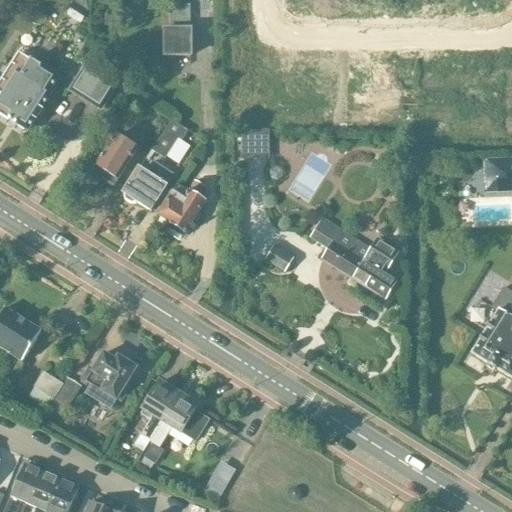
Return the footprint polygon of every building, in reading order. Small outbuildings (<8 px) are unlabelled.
[(170,32),(164,32),(165,58),(190,57),(190,32),(170,32)] [(0,95),(3,97),(0,101),(0,115),(26,132),(52,93),(50,92),(58,80),(25,59),(17,71),(10,67),(0,82),(0,95)] [(84,68),(69,91),(100,111),(115,88),(84,68)] [(164,161),(179,139),(183,142),(188,133),(171,122),(151,152),(164,161)] [(267,160),(267,132),(242,132),(242,161),(267,160)] [(114,188),(137,152),(115,138),(115,139),(107,134),(101,144),(109,148),(92,174),(114,188)] [(511,188),(511,162),(503,163),(504,189),(511,188)] [(151,213),(173,177),(156,166),(149,178),(138,171),(123,195),(125,196),(124,198),(125,202),(131,205),(136,205),(137,203),(151,213)] [(186,235),(205,205),(198,200),(204,190),(200,188),(202,184),(197,181),(195,184),(194,184),(188,194),(176,186),(157,217),(172,226),(169,231),(182,239),(185,235),(186,235)] [(385,276),(399,253),(378,240),(372,251),(323,220),(311,239),(330,251),(323,262),(386,301),(397,283),(385,276)] [(285,274),(293,260),(275,249),(266,263),(285,274)] [(511,295),(504,290),(491,310),(498,314),(472,356),(488,366),(487,367),(495,372),(496,371),(511,381),(511,380),(511,295)] [(0,350),(22,364),(41,334),(3,310),(0,315),(0,350)] [(136,370),(118,358),(115,362),(103,355),(92,372),(88,369),(81,380),(90,386),(85,394),(109,410),(116,400),(121,403),(129,390),(124,388),(136,370)] [(43,374),(34,388),(53,399),(61,386),(43,374)] [(62,416),(79,387),(67,380),(50,408),(62,416)] [(150,442),(178,396),(170,391),(171,389),(162,384),(161,385),(159,384),(142,410),(153,417),(134,446),(144,453),(150,442)] [(146,456),(144,459),(154,465),(156,461),(163,450),(160,448),(172,429),(181,435),(195,444),(208,423),(195,414),(198,409),(196,408),(197,406),(188,400),(187,402),(178,396),(150,442),(153,444),(146,456)] [(26,466),(5,511),(16,511),(21,502),(29,506),(43,473),(26,466)] [(34,511),(46,511),(60,481),(43,473),(29,506),(36,509),(34,511)] [(46,511),(67,511),(78,489),(60,481),(46,511)] [(110,511),(91,503),(86,511),(110,511)]
